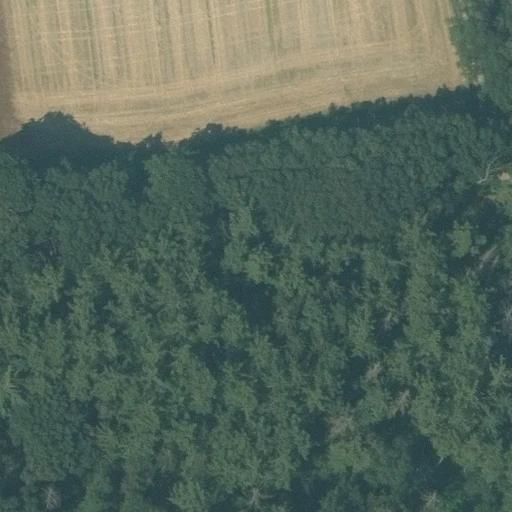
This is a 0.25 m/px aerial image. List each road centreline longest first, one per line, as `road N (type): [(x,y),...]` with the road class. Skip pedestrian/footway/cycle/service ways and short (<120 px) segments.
road 1 (track): [(0,295),(74,289),(171,264),(247,268),(511,194)]
road 2 (track): [(0,204),(144,204),(386,149),(491,143)]
road 3 (track): [(465,0),(491,143)]
